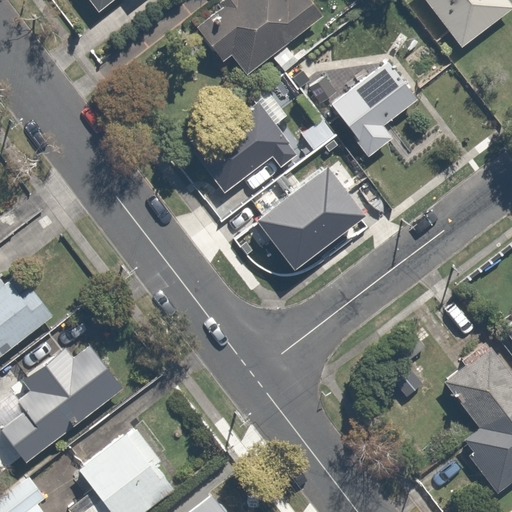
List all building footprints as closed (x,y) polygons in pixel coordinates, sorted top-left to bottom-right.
[(81,0),(88,9),(100,0),(81,0)] [(218,0),(191,19),(217,55),(226,48),(241,68),(315,14),(305,0),(218,0)] [(503,0),(419,0),(452,41),(503,0)] [(378,115),(409,91),(382,57),(325,101),(366,152),(392,132),(378,115)] [(320,181),(336,169),(298,118),(231,169),(261,208),(311,169),(320,181)] [(206,169),(231,151),(213,127),(188,145),(206,169)] [(0,340),(46,308),(25,279),(12,288),(1,273),(0,273),(0,340)] [(511,310),(495,325),(511,344),(511,310)] [(511,370),(484,335),(434,375),(474,425),(457,438),(494,486),(511,471),(511,370)] [(0,428),(20,455),(116,383),(82,338),(66,350),(61,343),(21,373),(28,382),(11,395),(19,405),(0,419),(0,428)] [(129,511),(179,473),(133,417),(73,464),(90,485),(63,506),(67,511),(129,511)] [(41,494),(22,467),(0,483),(0,511),(46,511),(36,498),(41,494)] [(227,511),(209,488),(179,511),(227,511)]
